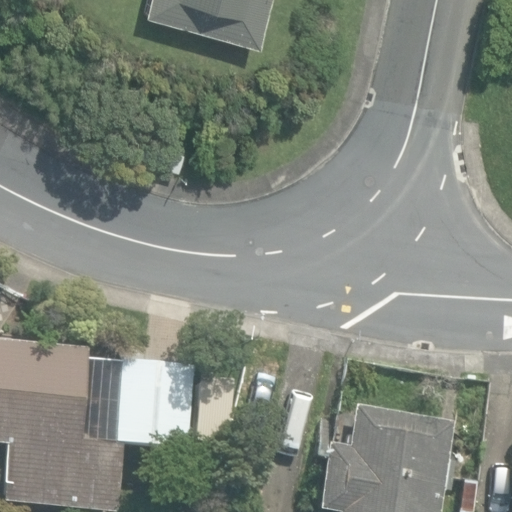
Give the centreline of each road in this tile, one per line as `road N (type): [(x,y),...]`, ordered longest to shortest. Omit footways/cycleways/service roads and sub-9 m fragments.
road 1 (residential): [(383,276),(134,239),(0,191)]
road 2 (residential): [(383,276),(392,151),(420,0)]
road 3 (residential): [(511,289),(383,276)]
